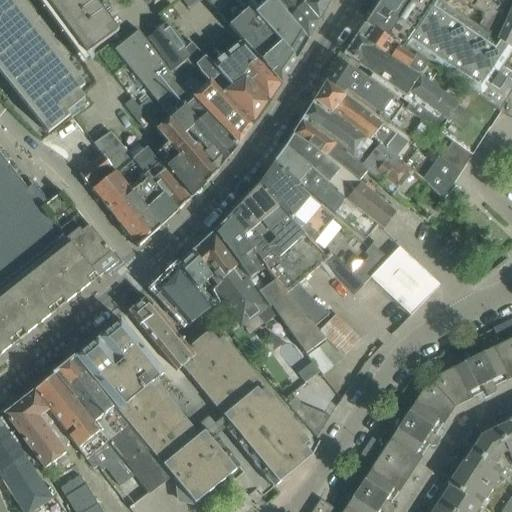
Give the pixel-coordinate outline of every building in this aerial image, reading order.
[(66,64),(14,0),(0,0),(0,75),(38,123),(47,135),(69,118),(66,114),(84,99),(79,93),(78,91),(84,86),(66,64)] [(118,32),(93,0),(44,0),(86,56),(118,32)] [(296,61),(249,11),(240,0),(208,0),(215,9),(228,27),(280,84),(281,85),(291,69),(296,63),(295,62),(296,61)] [(307,43),(272,0),(240,0),(249,11),(296,61),(307,43)] [(304,4),(300,0),(272,0),(307,43),(318,23),(302,6),(304,4)] [(332,0),(300,0),(304,4),(302,6),(318,23),(319,23),(320,21),(332,0)] [(511,71),(504,67),(511,54),(511,48),(496,39),(490,35),(478,27),(453,11),(437,0),(380,0),(364,25),(397,47),(396,49),(412,59),(413,58),(424,65),(467,90),(468,91),(498,112),(511,88),(511,71)] [(491,0),(489,5),(502,11),(507,0),(491,0)] [(511,47),(511,2),(500,27),(502,28),(496,39),(511,48),(511,47)] [(166,24),(148,39),(172,71),(187,61),(191,58),(186,51),(166,24)] [(397,47),(364,25),(356,37),(402,67),(416,77),(424,65),(413,58),(412,59),(396,49),(397,47)] [(174,78),(170,73),(138,31),(114,50),(165,113),(164,113),(169,120),(190,145),(195,148),(218,172),(218,171),(219,170),(237,147),(238,147),(218,127),(219,126),(192,99),(180,86),(180,85),(174,78)] [(402,67),(356,37),(355,38),(356,38),(345,54),(344,55),(409,101),(404,108),(437,131),(443,124),(449,114),(456,105),(416,77),(402,67)] [(252,126),(278,88),(237,42),(222,57),(212,67),(205,58),(204,59),(193,46),(186,51),(191,58),(187,61),(200,79),(203,76),(209,83),(232,108),(252,126)] [(172,71),(170,73),(174,78),(180,85),(180,86),(192,99),(219,126),(218,127),(238,147),(238,146),(238,147),(250,129),(252,126),(232,108),(209,83),(206,86),(202,82),(200,79),(187,61),(172,71)] [(331,76),(326,84),(343,96),(345,92),(388,123),(400,106),(339,63),(338,64),(331,76)] [(406,143),(326,84),(320,93),(314,103),(370,142),(376,147),(378,144),(394,157),(406,143)] [(498,112),(468,91),(467,90),(456,105),(488,128),(497,113),(498,112)] [(150,120),(139,108),(133,100),(125,106),(143,128),(151,122),(150,120)] [(159,113),(149,100),(139,108),(150,120),(159,113)] [(370,142),(314,103),(302,121),(332,144),(363,170),(392,194),(412,172),(394,157),(378,144),(376,147),(366,158),(361,153),(370,142)] [(488,128),(456,105),(449,114),(482,137),(488,128)] [(482,137),(449,114),(445,121),(443,124),(476,147),(482,137)] [(190,145),(169,120),(155,131),(167,145),(204,186),(218,172),(195,148),(190,145)] [(332,144),(302,121),(292,136),(323,160),(327,155),(355,179),(363,170),(332,144)] [(476,147),(443,124),(437,131),(452,141),(471,155),(476,147)] [(110,133),(94,145),(104,157),(104,156),(160,227),(175,213),(175,214),(176,213),(176,212),(151,184),(165,174),(144,150),(133,160),(110,133)] [(323,160),(292,136),(284,149),(346,200),(360,183),(355,179),(327,155),(323,160)] [(459,173),(471,155),(452,141),(440,159),(459,173)] [(204,186),(167,145),(154,156),(191,198),(204,186)] [(346,200),(284,149),(273,163),(302,187),(307,180),(316,188),(311,195),(324,206),(365,239),(376,225),(346,200)] [(41,208),(27,190),(0,155),(0,356),(98,279),(97,279),(41,208)] [(104,156),(104,157),(79,176),(137,248),(139,247),(158,229),(159,229),(160,227),(104,156)] [(441,200),(459,173),(440,159),(437,157),(422,179),(441,200)] [(317,206),(279,174),(269,170),(257,187),(311,242),(317,235),(334,219),(317,206)] [(189,201),(165,174),(151,184),(176,212),(189,201)] [(360,183),(346,200),(376,225),(383,230),(391,210),(382,202),(360,183)] [(351,275),(349,271),(330,251),(325,256),(311,242),(257,187),(255,189),(236,210),(227,218),(248,244),(261,262),(265,269),(274,282),(259,293),(258,294),(268,307),(271,307),(277,315),(304,355),(324,340),(313,325),(325,315),(316,304),(314,306),(296,285),(322,263),(354,294),(361,287),(350,275),(351,275)] [(116,261),(61,193),(41,208),(97,279),(118,263),(116,261)] [(248,244),(227,218),(214,233),(247,278),(238,289),(244,298),(227,310),(240,329),(242,327),(248,336),(263,325),(264,326),(277,315),(271,307),(268,307),(258,294),(259,293),(249,281),(265,269),(261,262),(248,244)] [(247,278),(214,233),(192,253),(212,278),(206,283),(227,310),(244,298),(238,289),(247,278)] [(437,254),(445,261),(456,249),(448,241),(437,254)] [(438,285),(398,247),(388,258),(371,244),(349,271),(351,275),(350,275),(361,287),(362,286),(361,286),(370,277),(410,315),(438,285)] [(445,261),(453,268),(464,256),(456,249),(445,261)] [(212,278),(192,253),(176,267),(190,284),(191,283),(194,280),(200,288),(206,283),(212,278)] [(464,256),(453,268),(475,286),(486,277),(485,277),(464,256)] [(190,284),(176,267),(152,291),(155,293),(186,327),(210,308),(191,283),(190,284)] [(187,348),(148,301),(146,298),(128,313),(129,314),(176,372),(181,367),(194,357),(187,348)] [(326,340),(344,323),(335,314),(318,332),(326,340)] [(496,335),(511,327),(511,322),(511,320),(493,329),(496,335)] [(352,331),(344,323),(326,340),(335,348),(352,331)] [(360,339),(352,331),(335,348),(343,357),(360,339)] [(477,345),(474,339),(474,338),(465,343),(468,349),(477,345)] [(331,368),(341,361),(326,341),(317,348),(331,368)] [(480,393),(493,387),(494,387),(506,381),(506,382),(511,379),(511,346),(509,341),(436,378),(437,381),(432,385),(453,408),(471,399),(479,402),(484,399),(480,393)] [(173,386),(151,359),(111,391),(161,452),(174,483),(176,499),(191,502),(194,505),(238,468),(239,468),(263,497),(273,488),(312,457),(221,346),(173,386)] [(321,375),(331,368),(317,348),(307,355),(321,375)] [(167,477),(73,359),(54,375),(99,432),(99,433),(133,476),(149,496),(169,480),(167,477)] [(419,380),(434,367),(429,361),(414,374),(419,380)] [(99,432),(54,375),(33,392),(47,411),(70,440),(78,449),(79,449),(93,469),(97,466),(101,470),(105,468),(119,487),(133,476),(99,433),(99,432)] [(428,446),(436,434),(442,438),(445,433),(442,426),(453,408),(432,385),(427,389),(424,387),(379,456),(410,477),(422,458),(420,457),(428,446)] [(47,411),(33,392),(4,415),(15,431),(44,470),(65,456),(59,448),(70,440),(47,411)] [(389,425),(395,417),(388,413),(383,421),(389,425)] [(19,452),(7,437),(15,431),(4,415),(0,418),(0,476),(2,479),(14,498),(16,501),(16,502),(22,511),(62,511),(54,498),(55,497),(49,487),(45,490),(19,452)] [(511,461),(511,418),(495,427),(508,451),(507,452),(511,461)] [(492,464),(492,463),(496,458),(507,452),(508,451),(495,427),(479,435),(470,450),(492,464)] [(367,459),(378,442),(371,438),(360,455),(367,459)] [(492,464),(470,450),(447,485),(449,487),(449,486),(479,505),(502,470),(492,463),(492,464)] [(384,511),(389,505),(390,505),(397,494),(398,495),(410,477),(379,456),(343,511),(384,511)] [(100,511),(97,506),(100,505),(73,466),(54,478),(60,487),(59,488),(69,505),(68,505),(71,511),(100,511)] [(344,493),(355,477),(349,473),(338,489),(344,493)] [(320,485),(316,499),(330,504),(335,490),(320,485)] [(449,486),(449,487),(438,504),(450,511),(474,511),(479,505),(449,486)] [(511,511),(511,494),(500,511),(511,511)] [(333,511),(335,511),(319,500),(311,511),(333,511)]
